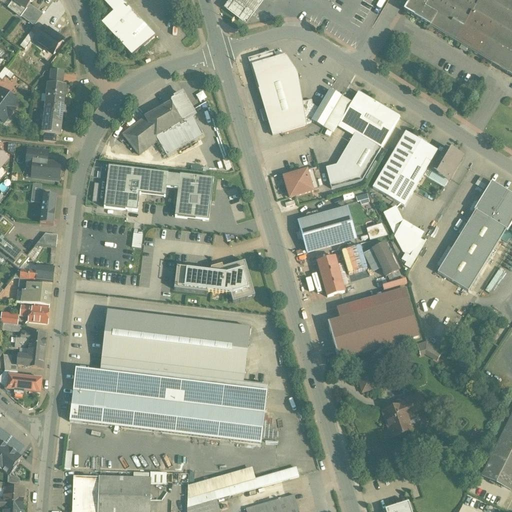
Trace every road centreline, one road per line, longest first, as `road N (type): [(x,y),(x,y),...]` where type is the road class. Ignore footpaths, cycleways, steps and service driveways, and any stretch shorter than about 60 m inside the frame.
road 1 (tertiary): [(219,52),(352,511)]
road 2 (residential): [(116,98),(79,176),(50,429)]
road 3 (residential): [(358,68),(511,168)]
road 4 (residential): [(219,52),(294,33),(358,68)]
